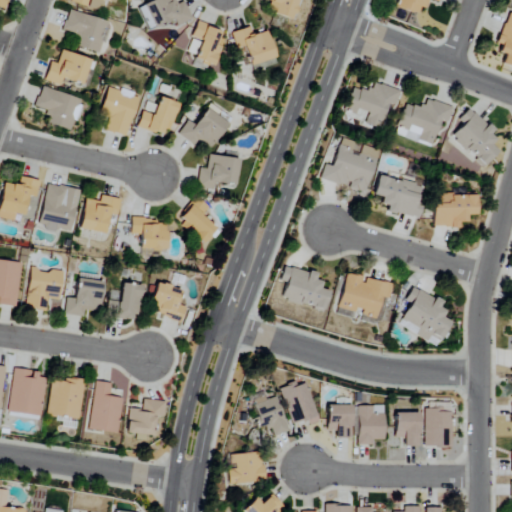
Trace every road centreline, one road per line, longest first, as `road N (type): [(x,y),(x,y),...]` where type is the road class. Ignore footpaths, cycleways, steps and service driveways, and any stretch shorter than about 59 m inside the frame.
road 1 (tertiary): [(224,329),(343,0)]
road 2 (residential): [(478,511),(479,315),(511,182)]
road 3 (residential): [(224,329),(376,370),(479,373)]
road 4 (tertiary): [(224,329),(202,344),(167,511)]
road 5 (residential): [(0,455),(194,483)]
road 6 (residential): [(334,30),(511,94)]
road 7 (tertiary): [(191,511),(227,350),(224,329)]
road 8 (residential): [(301,469),(478,477)]
road 9 (residential): [(324,230),(486,275)]
road 10 (residential): [(0,139),(158,179)]
road 11 (residential): [(0,336),(150,356)]
